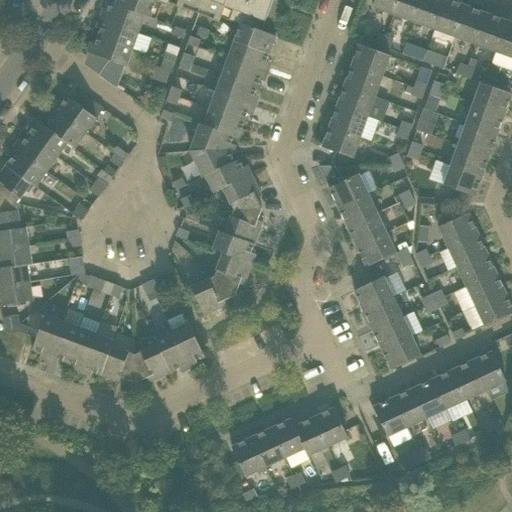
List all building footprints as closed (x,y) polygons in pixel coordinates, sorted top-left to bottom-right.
[(118,0),(117,4),(145,17),(157,21),(163,4),(164,2),(158,0),(118,0)] [(180,0),(178,7),(221,22),(223,18),(220,17),(226,0),(180,0)] [(226,0),(220,17),(223,18),(237,23),(237,22),(262,31),(267,17),(274,20),(280,0),(226,0)] [(375,0),(373,7),(394,14),(398,0),(375,0)] [(422,0),(398,0),(394,14),(414,22),(422,0)] [(422,0),(414,22),(435,29),(445,0),(422,0)] [(466,6),(449,0),(445,0),(435,29),(431,38),(452,46),(455,37),(466,6)] [(139,33),(145,17),(117,4),(111,2),(108,10),(106,10),(103,20),(139,33)] [(455,37),(476,44),(487,14),(466,6),(455,37)] [(507,21),(487,14),(476,44),(496,52),(507,21)] [(133,50),(139,33),(103,20),(100,28),(101,29),(98,37),(133,50)] [(511,22),(507,21),(496,52),(492,62),(511,69),(511,22)] [(276,36),(262,31),(237,22),(237,23),(230,40),(235,42),(235,41),(270,54),(276,36)] [(183,39),(186,31),(176,27),(173,35),(183,39)] [(196,35),(208,39),(210,31),(199,27),(196,35)] [(375,44),(382,46),(385,36),(378,34),(375,44)] [(198,48),(201,40),(190,36),(187,44),(198,48)] [(385,36),(382,46),(390,48),(392,38),(385,36)] [(127,66),(133,50),(98,37),(96,44),(94,43),(91,53),(109,60),(99,75),(117,88),(126,66),(127,66)] [(267,61),(270,54),(235,41),(235,42),(229,58),(265,71),(268,62),(267,61)] [(177,56),(179,48),(169,44),(166,52),(177,56)] [(391,55),(360,44),(352,65),(383,76),(391,55)] [(422,62),(426,50),(419,48),(415,59),(422,62)] [(184,53),(181,60),(193,65),(195,57),(184,53)] [(443,69),(447,58),(438,54),(434,66),(443,69)] [(265,71),(229,58),(223,75),(257,87),(260,80),(262,80),(265,71)] [(174,64),(163,60),(160,68),(171,72),(174,64)] [(190,72),(193,65),(181,60),(178,68),(190,72)] [(352,65),(345,86),(376,97),(383,76),(352,65)] [(464,77),(467,67),(460,65),(457,74),(464,77)] [(467,67),(464,77),(471,79),(474,70),(467,67)] [(500,73),(489,69),(486,78),(497,82),(500,73)] [(255,95),(257,87),(223,75),(217,91),(253,104),(256,96),(255,95)] [(416,80),(413,88),(425,92),(427,84),(416,80)] [(445,85),(434,81),(432,88),(442,93),(445,85)] [(511,93),(482,83),(475,103),(505,114),(511,94),(511,93)] [(345,86),(337,106),(368,117),(376,97),(345,86)] [(172,87),(169,95),(180,99),(183,91),(172,87)] [(425,92),(413,88),(411,95),(422,99),(425,92)] [(440,100),(442,93),(432,88),(429,96),(440,100)] [(249,114),(253,104),(217,91),(211,109),(245,121),(248,113),(249,114)] [(61,103),(55,111),(86,133),(97,118),(91,114),(98,104),(81,92),(74,102),(67,97),(62,104),(61,103)] [(177,106),(180,99),(169,95),(166,102),(177,106)] [(497,135),(505,114),(475,103),(467,124),(497,135)] [(337,106),(330,127),(361,138),(368,117),(337,106)] [(245,121),(211,109),(205,126),(234,137),(240,139),(244,129),(242,129),(245,121)] [(51,120),(46,126),(67,143),(74,149),(86,133),(55,111),(49,119),(51,120)] [(174,114),(163,111),(161,118),(171,122),(174,114)] [(67,143),(46,126),(38,120),(31,128),(33,129),(27,137),(56,158),(67,143)] [(430,134),(433,125),(420,120),(417,129),(427,133),(430,134)] [(402,121),(400,129),(410,133),(413,125),(402,121)] [(201,124),(191,151),(229,149),(234,137),(205,126),(201,124)] [(467,124),(459,144),(490,155),(497,135),(467,124)] [(361,138),(330,127),(323,147),(353,158),(361,138)] [(397,137),(407,140),(410,133),(400,129),(397,137)] [(45,173),(56,158),(27,137),(23,143),(22,142),(15,151),(45,173)] [(424,146),(412,142),(410,149),(421,154),(424,146)] [(482,176),(490,155),(459,144),(452,165),(482,176)] [(120,149),(116,155),(125,161),(129,155),(120,149)] [(235,162),(229,149),(191,151),(203,177),(207,175),(235,162)] [(421,154),(410,149),(407,157),(418,161),(421,154)] [(6,167),(30,184),(35,188),(45,173),(15,151),(10,157),(12,158),(6,167)] [(388,158),(392,165),(402,161),(398,153),(388,158)] [(125,161),(116,155),(111,161),(120,167),(125,161)] [(239,159),(235,162),(207,175),(215,192),(223,188),(252,175),(247,165),(245,167),(239,159)] [(402,161),(392,165),(395,173),(405,169),(402,161)] [(444,185),(475,196),(482,176),(452,165),(444,185)] [(0,199),(17,203),(30,184),(6,167),(0,174),(0,199)] [(330,188),(339,208),(368,193),(358,173),(330,188)] [(252,175),(223,188),(233,211),(262,209),(255,193),(259,191),(252,175)] [(182,177),(173,182),(177,190),(186,186),(182,177)] [(99,178),(95,184),(104,190),(108,184),(99,178)] [(104,190),(95,184),(90,190),(99,197),(104,190)] [(403,201),(412,197),(409,191),(398,196),(401,202),(403,201)] [(339,208),(348,228),(377,213),(368,193),(339,208)] [(184,206),(194,202),(191,195),(181,199),(184,206)] [(412,197),(403,201),(407,209),(416,205),(412,197)] [(0,231),(21,228),(17,203),(0,199),(0,231)] [(194,202),(184,206),(188,214),(189,216),(192,214),(198,211),(194,203),(194,202)] [(82,220),(87,214),(78,208),(73,214),(82,220)] [(256,226),(262,209),(233,211),(225,234),(254,245),(261,228),(256,226)] [(348,228),(358,247),(387,233),(377,213),(348,228)] [(438,228),(448,248),(478,233),(469,213),(438,228)] [(187,220),(200,225),(200,214),(192,214),(189,216),(188,214),(187,215),(187,220)] [(26,227),(21,228),(0,231),(0,250),(29,246),(26,227)] [(179,228),(177,236),(187,239),(190,232),(179,228)] [(68,232),(69,239),(80,238),(79,230),(68,232)] [(251,253),(254,245),(225,234),(220,232),(213,250),(223,254),(252,265),(253,262),(250,261),(253,253),(251,253)] [(387,233),(358,247),(367,267),(397,253),(387,233)] [(487,253),(478,233),(448,248),(457,267),(487,253)] [(81,245),(80,238),(69,239),(70,247),(81,245)] [(32,264),(29,246),(0,250),(0,268),(27,265),(32,264)] [(396,254),(399,261),(410,256),(407,249),(396,254)] [(414,254),(418,261),(429,257),(426,249),(414,254)] [(457,267),(467,287),(497,273),(487,253),(457,267)] [(252,265),(223,254),(214,277),(236,295),(242,279),(246,281),(252,265)] [(84,264),(83,256),(72,258),(73,266),(84,264)] [(413,264),(410,256),(399,261),(402,268),(413,264)] [(433,264),(429,257),(418,261),(421,269),(433,264)] [(0,287),(30,282),(27,265),(0,268),(0,287)] [(506,293),(497,273),(467,287),(476,306),(506,293)] [(87,286),(94,289),(98,279),(91,276),(87,286)] [(364,310),(393,296),(384,276),(355,290),(364,310)] [(220,303),(236,295),(214,277),(191,287),(204,315),(222,307),(220,303)] [(161,288),(157,278),(150,282),(154,291),(161,288)] [(102,291),(105,281),(98,279),(94,289),(102,291)] [(0,306),(33,301),(30,282),(0,287),(0,306)] [(147,295),(154,291),(150,282),(143,285),(147,295)] [(123,287),(115,285),(111,295),(119,298),(123,287)] [(430,295),(434,302),(444,297),(440,290),(430,295)] [(476,306),(485,326),(511,313),(511,305),(506,293),(476,306)] [(420,299),(423,306),(434,302),(430,295),(420,299)] [(364,310),(373,330),(403,316),(393,296),(364,310)] [(444,297),(434,302),(437,309),(447,305),(444,297)] [(434,311),(437,309),(434,302),(423,306),(427,313),(434,311)] [(13,330),(20,324),(19,315),(11,316),(13,330)] [(46,315),(33,350),(41,353),(41,354),(50,358),(64,321),(46,315)] [(373,330),(383,350),(412,336),(403,316),(373,330)] [(67,362),(80,328),(64,321),(50,358),(59,361),(60,359),(67,362)] [(205,357),(190,323),(172,331),(189,366),(197,362),(197,360),(205,357)] [(27,335),(29,327),(20,324),(13,330),(27,335)] [(462,327),(453,332),(456,340),(466,335),(462,327)] [(84,370),(97,334),(80,328),(67,362),(75,365),(75,367),(84,370)] [(157,345),(170,373),(179,368),(180,370),(189,366),(172,331),(154,339),(157,345)] [(97,334),(84,370),(93,373),(93,372),(102,375),(113,347),(115,341),(97,334)] [(447,335),(446,335),(438,339),(441,347),(451,342),(447,335)] [(412,336),(383,350),(392,370),(421,356),(412,336)] [(170,373),(157,345),(135,355),(137,383),(153,375),(155,380),(170,373)] [(137,383),(135,355),(113,347),(102,375),(119,381),(121,377),(137,383)] [(493,351),(473,361),(487,390),(507,381),(493,351)] [(473,361),(453,370),(467,399),(487,390),(473,361)] [(453,370),(433,379),(447,409),(467,399),(453,370)] [(433,379),(414,388),(428,418),(447,409),(433,379)] [(414,388),(394,398),(408,427),(428,418),(414,388)] [(394,398),(374,407),(388,436),(408,427),(394,398)] [(335,408),(315,417),(329,446),(349,437),(335,408)] [(315,417),(295,426),(305,449),(308,456),(329,446),(315,417)] [(292,419),(272,428),(286,458),(305,449),(295,426),(292,419)] [(492,423),(494,429),(497,435),(504,431),(499,420),(492,423)] [(272,428),(252,437),(266,467),(286,458),(272,428)] [(466,430),(459,433),(463,443),(470,440),(466,430)] [(463,443),(459,433),(451,436),(456,447),(463,443)] [(266,467),(252,437),(232,447),(246,476),(266,467)] [(425,447),(418,450),(424,462),(431,459),(425,447)] [(424,462),(418,450),(411,454),(417,465),(424,462)] [(345,466),(338,469),(343,480),(350,477),(345,466)] [(331,472),(336,483),(343,480),(338,469),(331,472)] [(300,472),(293,476),(298,486),(305,483),(300,472)] [(298,486),(293,476),(286,479),(291,489),(298,486)] [(243,494),(246,502),(258,497),(254,489),(243,494)]
